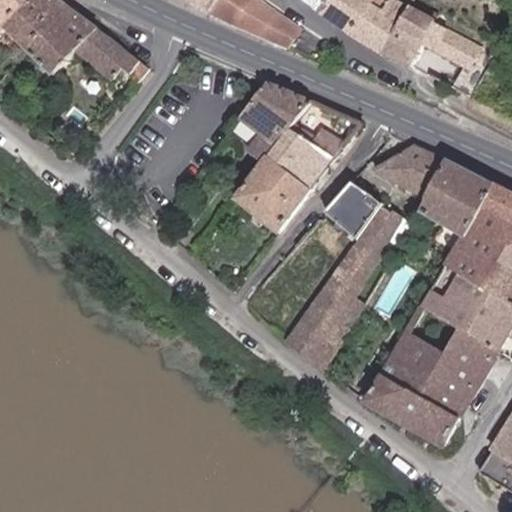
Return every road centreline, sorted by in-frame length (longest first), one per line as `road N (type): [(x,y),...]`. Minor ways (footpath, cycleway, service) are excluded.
road 1 (residential): [(469,489),(239,310)]
road 2 (residential): [(239,310),(386,112)]
road 3 (primary): [(183,24),(386,112)]
road 4 (residential): [(239,310),(82,185)]
road 5 (residential): [(82,185),(183,24)]
road 6 (primary): [(386,112),(511,164)]
